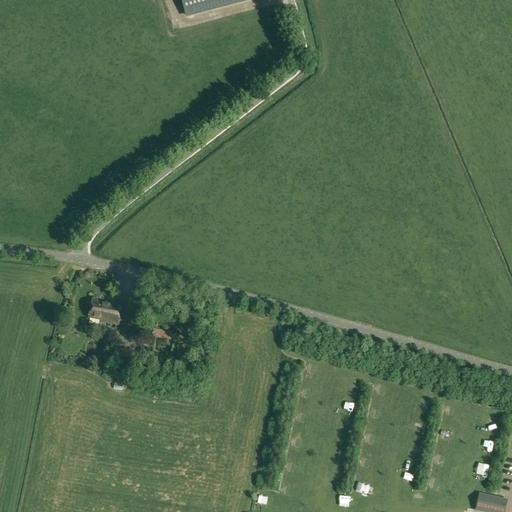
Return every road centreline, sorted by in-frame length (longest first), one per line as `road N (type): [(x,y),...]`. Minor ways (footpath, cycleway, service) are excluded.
road 1 (tertiary): [(511,374),(211,288),(75,259)]
road 2 (unclassified): [(75,259),(110,218),(295,72),(301,55),(289,0)]
